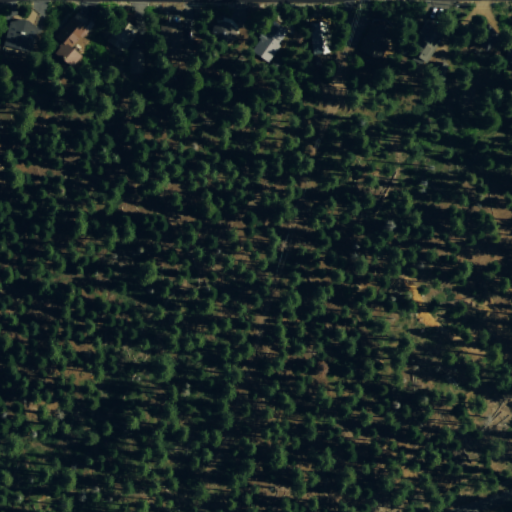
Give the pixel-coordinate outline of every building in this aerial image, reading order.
[(52,37),(69,17),(82,29),(66,46),(77,56),(67,67),(51,52),(59,43),(52,37)] [(0,50),(7,21),(17,18),(26,20),(34,27),(26,57),(0,50)] [(359,46),(372,19),(384,18),(390,27),(377,55),(359,46)] [(250,50),(271,19),(285,29),(276,43),(279,45),(267,62),(250,50)] [(103,41),(118,20),(134,31),(119,52),(103,41)] [(306,23),(312,55),(329,52),(323,20),(306,23)] [(211,24),(216,21),(221,21),(226,22),(230,26),(232,31),(231,36),(229,40),(224,43),(219,44),(214,43),(210,39),(208,34),(209,29),(211,24)] [(158,22),(159,52),(183,52),(183,35),(179,35),(179,22),(158,22)] [(470,35),(485,24),(497,40),(482,51),(470,35)] [(419,28),(405,51),(411,55),(408,60),(420,67),(437,38),(419,28)] [(511,37),(501,58),(511,64),(511,37)] [(127,49),(128,70),(140,70),(139,48),(127,49)]
